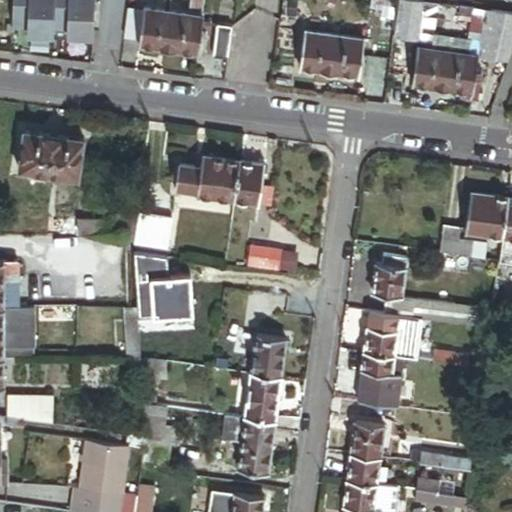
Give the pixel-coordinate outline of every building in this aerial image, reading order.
[(12,0),(11,21),(26,22),(25,31),(50,34),(50,24),(66,25),(65,35),(89,37),(92,0),(12,0)] [(203,17),(205,0),(191,0),(189,15),(203,17)] [(424,2),(409,0),(398,0),(394,36),(419,39),(419,37),(424,2)] [(189,15),(144,9),(144,13),(140,42),(139,47),(198,55),(203,17),(189,15)] [(144,13),(128,11),(124,40),(140,42),(144,13)] [(509,61),(511,51),(511,13),(491,11),(484,57),(509,61)] [(232,26),(218,24),(213,57),(228,58),(232,26)] [(363,40),(303,31),(298,69),(358,78),(363,40)] [(418,48),(432,50),(434,39),(419,37),(419,39),(417,48),(418,48)] [(432,50),(418,48),(413,86),(463,92),(473,94),(477,69),(479,56),(432,50)] [(479,100),(483,70),(477,69),(473,94),(463,92),(462,98),(479,100)] [(83,143),(22,134),(17,174),(77,182),(83,143)] [(234,204),(239,165),(203,159),(201,172),(197,198),(234,204)] [(265,168),(239,165),(234,204),(260,207),(265,168)] [(177,195),(197,198),(201,172),(181,169),(177,195)] [(511,201),(508,201),(500,267),(511,268),(511,201)] [(47,222),(46,237),(48,237),(81,238),(132,239),(135,217),(109,217),(109,223),(47,222)] [(138,217),(134,248),(166,253),(171,222),(138,217)] [(444,228),(440,256),(470,261),(484,263),(486,248),(458,244),(460,231),(444,228)] [(81,238),(48,237),(48,257),(80,258),(81,238)] [(470,261),(440,256),(438,271),(468,275),(470,261)] [(241,257),(239,271),(270,275),(272,261),(241,257)] [(384,316),(420,321),(422,306),(400,303),(406,262),(383,258),(381,269),(377,268),(372,299),(386,301),(384,316)] [(17,262),(0,261),(0,309),(5,310),(17,310),(17,262)] [(422,306),(420,321),(422,321),(490,331),(493,316),(422,306)] [(5,310),(5,351),(32,351),(34,351),(34,310),(17,310),(5,310)] [(142,360),(137,310),(124,310),(128,359),(130,359),(142,360)] [(371,314),(365,354),(405,360),(417,362),(422,321),(420,321),(384,316),(371,314)] [(258,336),(253,375),(282,379),(287,340),(258,336)] [(5,351),(5,359),(14,359),(32,360),(32,351),(5,351)] [(443,353),(442,365),(481,371),(483,359),(443,353)] [(405,360),(365,354),(358,404),(398,409),(405,360)] [(130,359),(130,373),(142,372),(142,360),(130,359)] [(175,365),(142,360),(142,372),(144,405),(162,407),(160,386),(176,384),(175,365)] [(276,423),(282,379),(253,375),(247,419),(276,423)] [(9,396),(9,418),(17,419),(54,424),(54,396),(9,396)] [(174,409),(162,407),(144,405),(147,437),(145,449),(143,466),(174,470),(180,428),(172,427),(174,409)] [(225,416),(222,441),(243,443),(246,425),(240,424),(241,418),(225,416)] [(9,428),(17,428),(17,419),(9,418),(9,428)] [(268,477),(276,423),(247,419),(246,425),(243,443),(239,474),(268,477)] [(351,456),(380,460),(384,426),(356,422),(351,456)] [(145,449),(147,437),(130,435),(129,447),(145,449)] [(77,488),(73,511),(136,511),(139,496),(123,494),(129,447),(88,442),(82,488),(77,488)] [(413,453),(412,464),(472,472),(473,461),(413,453)] [(376,486),(380,460),(351,456),(348,482),(376,486)] [(454,484),(417,479),(416,490),(453,495),(454,484)] [(375,511),(373,511),(376,486),(348,482),(343,511),(375,511)] [(153,511),(157,486),(141,483),(139,496),(136,511),(153,511)] [(453,495),(416,490),(414,501),(451,506),(453,495)] [(262,511),(265,498),(236,494),(235,503),(225,501),(223,511),(262,511)]
